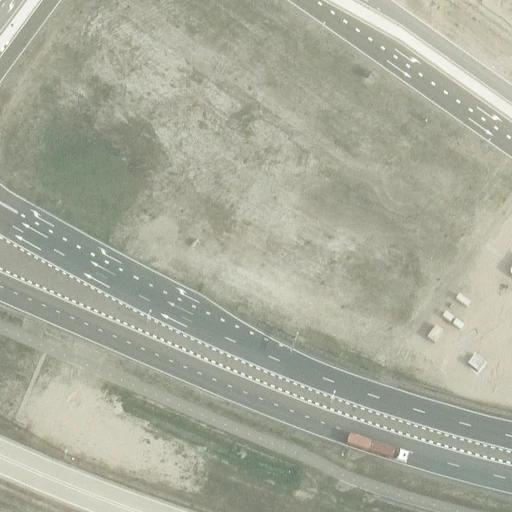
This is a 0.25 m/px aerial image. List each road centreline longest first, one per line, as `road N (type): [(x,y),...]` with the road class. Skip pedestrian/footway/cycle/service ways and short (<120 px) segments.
road 1 (unclassified): [(511,434),(266,351),(8,214)]
road 2 (unclassified): [(0,286),(349,435),(511,485)]
road 3 (unclassified): [(294,0),(411,72),(511,157)]
road 4 (unclassified): [(511,107),(372,0)]
